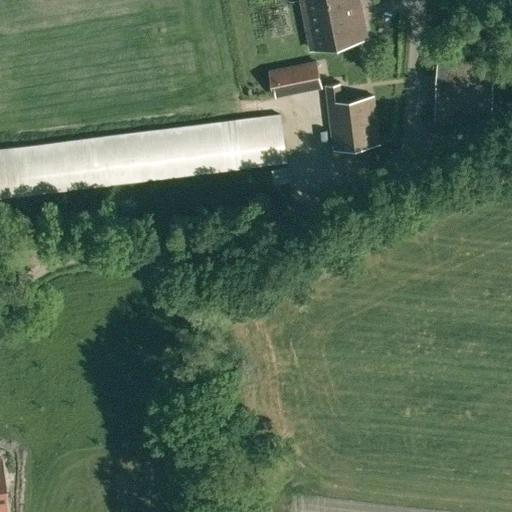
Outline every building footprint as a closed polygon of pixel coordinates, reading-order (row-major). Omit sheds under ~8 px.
[(367,37),(359,0),(301,0),(311,48),(367,37)] [(455,109),(492,111),(495,60),(439,56),(434,120),(454,121),(455,109)] [(317,59),(287,65),(293,93),(323,87),(317,59)] [(380,143),(373,94),(343,99),(341,83),(325,85),(334,150),(380,143)] [(0,148),(0,197),(268,165),(270,170),(281,169),(280,163),(285,162),(279,114),(0,148)]
